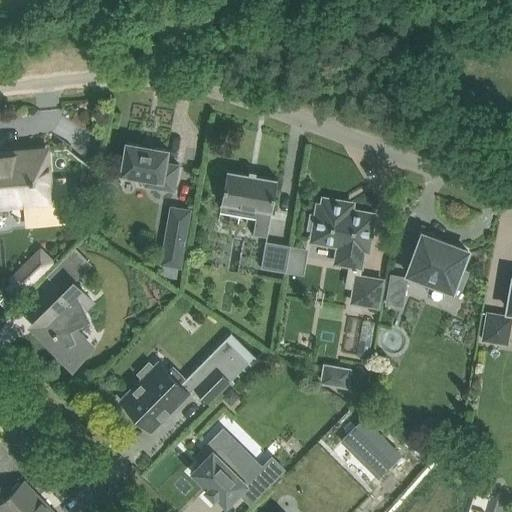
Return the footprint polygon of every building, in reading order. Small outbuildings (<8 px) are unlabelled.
[(122,173),(147,177),(146,185),(175,190),(180,164),(167,162),(169,148),(127,141),(122,173)] [(64,177),(50,178),(47,148),(21,150),(21,158),(0,160),(0,205),(25,203),(28,224),(68,219),(64,177)] [(228,169),(222,203),(258,210),(254,234),(268,236),(278,178),(256,174),(257,171),(250,170),(250,173),(228,169)] [(342,208),(344,201),(324,198),(323,205),(319,204),(317,215),(311,214),(309,228),(314,229),(312,240),(339,244),(336,262),(362,267),(365,249),(368,249),(375,214),(342,208)] [(166,234),(187,238),(192,208),(171,205),(166,234)] [(423,233),(408,273),(453,290),(455,286),(462,288),(468,271),(462,268),(468,250),(423,233)] [(286,272),(291,245),(265,240),(261,268),(286,272)] [(75,246),(68,254),(85,271),(93,264),(75,246)] [(40,251),(27,264),(13,278),(24,290),(38,276),(53,262),(42,252),(41,251),(40,251)] [(91,297),(76,282),(85,271),(68,254),(47,275),(64,292),(33,323),(74,365),(83,357),(81,355),(88,352),(75,325),(89,318),(82,305),(91,297)] [(392,274),(387,302),(403,305),(408,277),(392,274)] [(357,276),(353,301),(378,305),(383,280),(357,276)] [(13,281),(5,288),(15,298),(23,291),(13,281)] [(488,312),(484,338),(508,343),(511,317),(488,312)] [(143,378),(121,400),(152,430),(190,392),(180,383),(185,377),(174,366),(169,371),(159,362),(155,366),(150,361),(138,373),(143,378)] [(324,362),(320,383),(349,388),(352,367),(324,362)] [(216,366),(195,387),(209,401),(230,380),(216,366)] [(241,395),(232,387),(223,396),(232,405),(241,395)] [(312,403),(291,423),(302,434),(323,415),(312,403)] [(342,440),(378,475),(398,454),(363,419),(360,421),(356,426),(342,440)] [(240,463),(251,452),(231,432),(220,444),(240,463)] [(217,495),(227,505),(247,484),(237,474),(244,468),(214,438),(196,456),(203,462),(193,471),(209,487),(207,489),(215,497),(217,495)] [(273,456),(255,475),(267,487),(285,468),(273,456)] [(20,484),(18,482),(11,490),(13,492),(0,504),(0,510),(2,511),(55,511),(24,481),(20,484)] [(511,511),(511,506),(498,498),(494,511),(511,511)]
